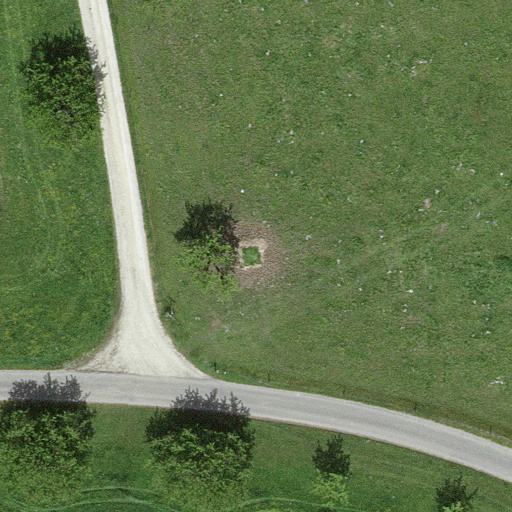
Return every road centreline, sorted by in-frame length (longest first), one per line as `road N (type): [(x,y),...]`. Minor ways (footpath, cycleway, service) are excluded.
road 1 (unclassified): [(511,478),(345,408),(125,376),(0,381)]
road 2 (track): [(125,376),(135,255),(93,0)]
